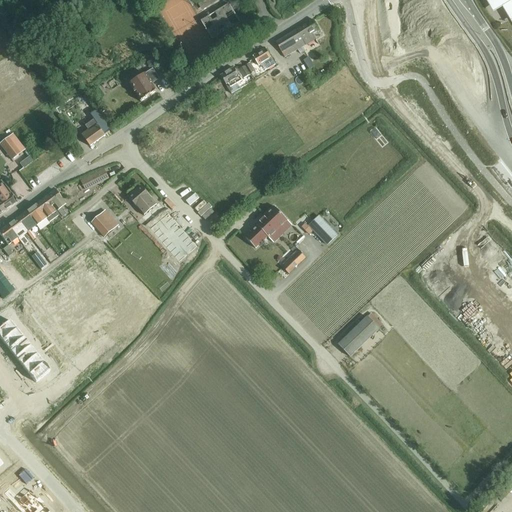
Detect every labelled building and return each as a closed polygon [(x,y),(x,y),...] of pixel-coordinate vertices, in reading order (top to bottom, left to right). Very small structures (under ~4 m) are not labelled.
[(198,0),(204,9),(218,0),(198,0)] [(511,0),(481,0),(490,14),(500,9),(510,26),(511,25),(511,0)] [(229,4),(200,21),(212,40),(241,23),(229,4)] [(319,31),(313,21),(275,44),(284,58),(315,40),(312,35),(319,31)] [(275,66),(265,49),(252,57),(258,67),(264,63),(268,70),(275,66)] [(250,63),(244,67),(249,76),(255,72),(250,63)] [(243,79),(249,76),(244,67),(238,70),(243,79)] [(234,68),(220,76),(221,77),(228,90),(231,94),(235,92),(240,89),(237,84),(241,82),(234,68)] [(145,74),(129,85),(140,103),(156,92),(151,84),(156,80),(159,79),(154,70),(151,72),(145,76),(145,74)] [(311,70),(304,74),(310,84),(317,80),(311,70)] [(77,107),(85,118),(96,110),(88,99),(77,107)] [(90,147),(105,136),(98,126),(98,127),(94,120),(85,126),(88,130),(81,135),(90,147)] [(7,138),(0,143),(0,145),(11,160),(20,154),(24,151),(18,143),(14,146),(7,138)] [(103,170),(81,181),(84,188),(107,176),(103,170)] [(268,174),(272,181),(279,176),(275,170),(268,174)] [(0,185),(0,205),(4,211),(14,203),(1,185),(0,185)] [(151,198),(141,187),(129,198),(144,217),(157,206),(150,199),(151,198)] [(54,190),(44,198),(50,207),(52,205),(55,209),(54,210),(55,212),(57,211),(62,218),(65,215),(61,209),(65,205),(54,190)] [(44,198),(35,205),(46,219),(49,222),(58,216),(55,212),(54,210),(55,209),(52,205),(50,207),(44,198)] [(36,226),(46,219),(35,205),(25,212),(36,226)] [(251,234),(245,239),(255,249),(267,238),(273,244),(282,235),(276,229),(285,220),(273,207),(264,216),(265,217),(250,232),(251,234)] [(105,211),(102,214),(92,223),(105,239),(118,227),(105,211)] [(35,239),(29,231),(35,226),(35,227),(36,226),(25,212),(16,219),(27,233),(33,241),(35,239)] [(167,212),(147,230),(181,269),(200,251),(167,212)] [(319,217),(309,227),(327,246),(337,236),(319,217)] [(22,247),(23,247),(28,243),(22,236),(27,233),(16,219),(7,226),(16,239),(22,247)] [(302,228),(309,236),(313,232),(305,225),(302,228)] [(0,236),(7,245),(16,239),(7,226),(0,231),(0,236)] [(12,254),(7,247),(2,250),(8,257),(12,254)] [(299,252),(282,268),(289,275),(305,259),(299,252)] [(0,264),(0,287),(7,296),(18,287),(0,264)] [(89,286),(77,296),(85,306),(92,299),(108,318),(121,307),(105,288),(97,295),(89,286)] [(67,293),(57,301),(69,316),(60,323),(66,330),(63,332),(68,338),(71,336),(76,342),(90,331),(79,318),(84,313),(67,293)] [(349,358),(378,330),(367,318),(338,346),(349,358)] [(10,321),(0,328),(0,338),(2,341),(17,329),(10,321)] [(17,329),(2,341),(9,350),(24,337),(17,329)] [(24,337),(9,350),(16,358),(31,346),(24,337)] [(31,346),(16,358),(23,367),(38,354),(31,346)] [(38,354),(23,367),(29,375),(45,363),(38,354)] [(45,363),(29,375),(36,384),(52,371),(45,363)] [(10,489),(4,494),(19,511),(23,511),(26,510),(27,511),(49,511),(51,511),(30,489),(19,499),(10,489)]
